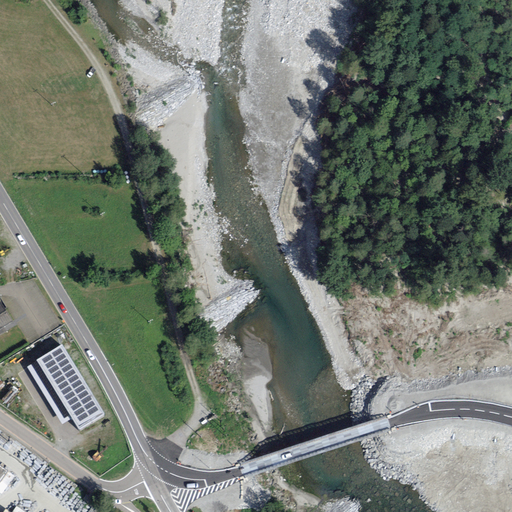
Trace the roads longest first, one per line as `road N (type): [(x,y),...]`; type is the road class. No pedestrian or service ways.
road 1 (track): [(145,461),(194,423),(198,396),(112,93),(60,0)]
road 2 (secondary): [(152,478),(105,373),(0,199)]
road 3 (secondary): [(152,478),(223,484),(374,437)]
road 4 (tertiary): [(0,421),(108,491),(152,478)]
road 5 (secondary): [(511,431),(451,421),(374,437)]
